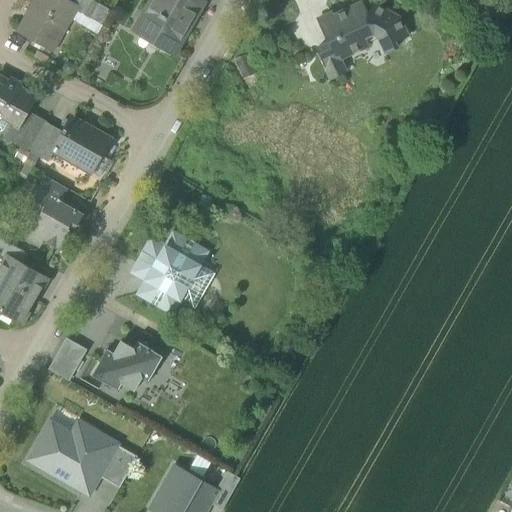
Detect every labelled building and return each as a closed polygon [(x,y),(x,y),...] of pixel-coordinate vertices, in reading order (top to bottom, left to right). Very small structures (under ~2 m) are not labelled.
[(35,0),(17,32),(52,52),(77,8),(63,0),(35,0)] [(77,8),(94,17),(101,6),(90,0),(63,0),(77,8)] [(140,31),(175,51),(202,3),(196,0),(154,0),(148,11),(151,13),(140,31)] [(331,49),(336,61),(338,60),(367,46),(363,36),(376,30),(381,33),(378,37),(385,53),(397,48),(394,42),(406,37),(398,19),(374,5),(369,14),(366,13),(363,8),(357,11),(354,6),(344,11),(344,12),(333,17),(341,35),(327,42),(328,43),(331,49)] [(317,20),(327,42),(341,35),(333,17),(331,14),(317,20)] [(316,49),(319,54),(331,49),(328,43),(316,49)] [(319,54),(331,79),(344,73),(338,60),(336,61),(331,49),(319,54)] [(0,77),(0,116),(7,121),(10,126),(17,129),(26,113),(35,98),(0,77)] [(286,85),(269,107),(295,126),(311,104),(286,85)] [(309,137),(295,126),(269,107),(256,124),(259,126),(250,139),(247,137),(234,154),(274,184),(287,167),(282,163),(292,150),(297,154),(309,137)] [(3,138),(29,153),(46,124),(26,113),(17,129),(10,126),(7,132),(3,138)] [(7,132),(10,126),(7,121),(0,116),(0,132),(3,132),(3,133),(7,132)] [(54,153),(83,169),(92,152),(100,156),(109,140),(93,131),(92,133),(81,127),(82,125),(71,119),(65,130),(64,130),(62,133),(63,133),(52,152),(54,153)] [(62,133),(46,124),(29,153),(48,163),(54,153),(52,152),(63,133),(62,133)] [(92,152),(83,169),(91,174),(100,156),(92,152)] [(37,187),(61,201),(68,190),(45,177),(37,187)] [(29,238),(59,255),(67,241),(51,232),(57,222),(73,231),(74,232),(84,214),(61,201),(37,187),(24,209),(40,218),(29,238)] [(67,241),(73,231),(57,222),(51,232),(67,241)] [(141,294),(170,311),(178,297),(192,305),(209,275),(195,267),(203,253),(174,237),(166,251),(153,273),(149,280),(141,294)] [(8,258),(22,266),(28,255),(0,239),(0,261),(5,264),(8,258)] [(136,263),(153,273),(166,251),(148,241),(136,263)] [(0,272),(0,312),(20,325),(46,280),(22,266),(8,258),(5,264),(0,272)] [(153,273),(136,263),(131,270),(149,280),(153,273)] [(48,369),(69,381),(87,350),(66,339),(48,369)] [(117,356),(113,354),(106,351),(91,376),(117,391),(121,385),(134,392),(141,379),(147,383),(162,357),(136,342),(132,349),(131,350),(121,345),(120,347),(122,348),(117,356)] [(131,350),(132,349),(120,342),(113,354),(117,356),(122,348),(120,347),(121,345),(131,350)] [(61,408),(54,418),(69,428),(76,418),(61,408)] [(98,476),(116,445),(84,427),(78,438),(51,422),(29,460),(88,494),(93,486),(91,485),(96,476),(98,477),(98,476)] [(137,457),(116,445),(98,476),(119,488),(137,457)] [(181,511),(199,482),(174,467),(153,503),(165,510),(164,511),(181,511)] [(217,492),(210,504),(221,510),(239,479),(226,472),(215,491),(217,492)] [(215,491),(199,482),(181,511),(204,511),(210,504),(217,492),(215,491)] [(150,509),(154,511),(164,511),(165,510),(153,503),(150,509)]
